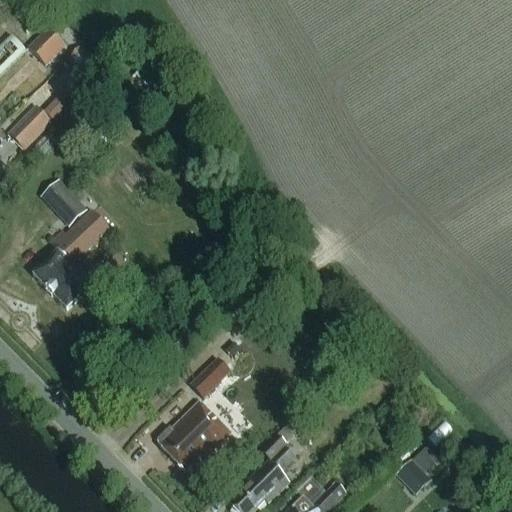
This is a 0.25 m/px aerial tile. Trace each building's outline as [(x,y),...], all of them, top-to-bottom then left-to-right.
[(46,33),(27,53),(45,71),(65,52),(61,48),(46,33)] [(81,49),(67,63),(90,86),(105,70),(81,49)] [(43,115),(53,125),(69,109),(59,99),(43,115)] [(35,110),(7,139),(23,155),(51,126),(35,110)] [(60,181),(41,198),(69,228),(88,210),(60,181)] [(108,236),(91,219),(67,243),(61,236),(49,248),(56,256),(32,280),(66,315),(91,289),(71,269),(92,249),(94,251),(108,236)] [(240,353),(238,352),(233,346),(224,355),(229,360),(231,362),(240,353)] [(228,379),(230,377),(217,363),(189,390),(191,392),(202,404),(228,379)] [(230,438),(199,407),(171,434),(169,432),(156,445),(158,446),(159,451),(184,476),(197,463),(200,467),(230,438)] [(287,450),(277,440),(260,457),(269,466),(258,477),(257,476),(246,487),(248,490),(228,510),(230,511),(257,511),(265,505),(267,508),(288,487),(278,477),(293,463),(284,453),(287,450)] [(395,479),(415,499),(431,484),(411,463),(395,479)] [(334,488),(311,510),(309,511),(292,511),(291,511),(330,511),(344,498),(334,488)]
